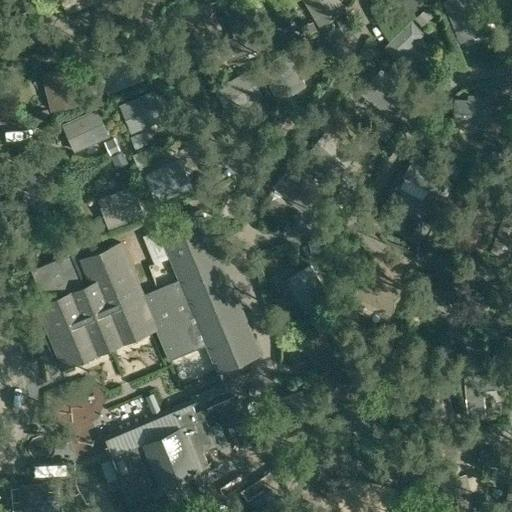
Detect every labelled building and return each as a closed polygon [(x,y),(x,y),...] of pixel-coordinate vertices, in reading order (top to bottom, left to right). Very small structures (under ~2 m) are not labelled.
[(61,0),(65,12),(98,0),(61,0)] [(302,0),(318,25),(342,11),(335,0),(302,0)] [(401,0),(400,1),(412,13),(423,2),(421,0),(401,0)] [(443,0),(461,42),(487,31),(474,0),(443,0)] [(236,34),(217,41),(223,57),(257,46),(243,4),(228,9),(236,34)] [(414,79),(426,68),(406,48),(421,34),(409,22),(383,48),(414,79)] [(133,50),(96,65),(107,92),(144,77),(133,50)] [(287,51),(259,67),(278,100),(306,84),(287,51)] [(69,67),(40,73),(49,112),(78,106),(69,67)] [(248,69),(214,89),(229,116),(264,96),(248,69)] [(390,117),(408,92),(380,70),(361,95),(390,117)] [(154,91),(119,106),(130,132),(165,117),(154,91)] [(487,128),(489,97),(477,96),(477,102),(453,100),(451,126),(487,128)] [(99,108),(63,122),(74,150),(110,135),(99,108)] [(326,131),(307,154),(336,178),(355,155),(326,131)] [(180,159),(144,174),(157,202),(192,187),(180,159)] [(413,160),(404,176),(428,189),(418,207),(434,216),(453,182),(413,160)] [(291,163),(272,185),(300,211),(320,188),(291,163)] [(13,164),(6,180),(54,201),(61,184),(13,164)] [(134,185),(98,199),(108,226),(144,212),(134,185)] [(477,204),(464,245),(482,251),(488,232),(491,233),(498,210),(477,204)] [(505,257),(511,237),(511,212),(505,210),(490,252),(505,257)] [(197,211),(157,228),(178,279),(144,293),(123,242),(78,261),(88,285),(82,288),(68,254),(29,270),(43,304),(36,307),(61,367),(152,329),(155,328),(169,360),(205,345),(216,372),(249,358),(203,247),(210,244),(197,211)] [(420,217),(408,238),(419,244),(431,224),(420,217)] [(303,312),(328,297),(308,266),(283,282),(303,312)] [(389,313),(401,287),(364,269),(352,296),(389,313)] [(461,339),(475,305),(434,288),(428,303),(454,314),(446,333),(461,339)] [(511,300),(502,297),(496,312),(511,317),(511,300)] [(324,369),(343,348),(316,323),(297,345),(324,369)] [(479,336),(467,335),(465,359),(478,359),(479,336)] [(481,390),(498,388),(496,373),(462,376),(467,417),(483,415),(481,390)] [(344,424),(370,410),(352,378),(327,392),(344,424)] [(421,423),(451,418),(449,406),(444,407),(440,384),(414,389),(421,423)] [(284,436),(312,426),(300,392),(272,402),(284,436)] [(214,404),(230,443),(254,433),(238,394),(214,404)] [(184,477),(197,471),(210,466),(204,450),(217,445),(205,416),(199,418),(191,399),(107,437),(106,433),(100,436),(109,456),(129,501),(152,491),(154,496),(166,491),(171,500),(190,492),(184,477)] [(442,511),(473,511),(464,474),(435,481),(442,511)] [(46,486),(22,488),(24,511),(61,511),(60,500),(48,501),(46,486)] [(409,501),(404,500),(402,511),(421,511),(422,501),(409,501)]
